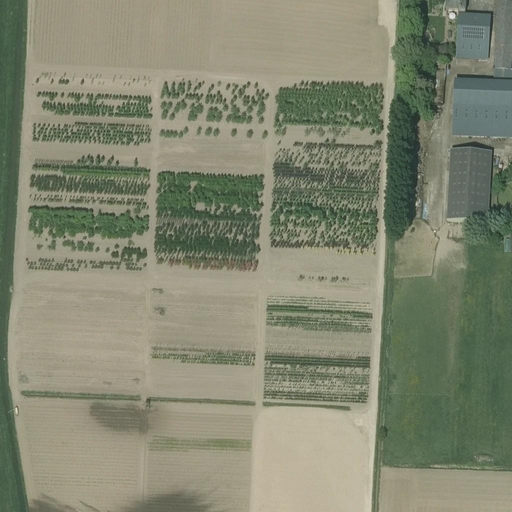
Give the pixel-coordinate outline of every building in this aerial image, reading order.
[(449,0),(447,0),(446,11),(459,12),(459,15),(465,16),(466,1),(449,0)] [(511,52),(511,3),(498,2),(494,70),(494,79),(511,80),(511,77),(511,70),(511,71),(511,52)] [(459,15),(456,58),(487,60),(490,18),(465,16),(459,15)] [(511,83),(455,82),(453,136),(511,138),(511,83)] [(491,153),(451,151),(447,222),(488,224),(491,153)] [(511,182),(508,183),(507,184),(505,185),(503,186),(502,187),(501,189),(500,190),(499,191),(499,192),(498,194),(497,195),(497,197),(497,198),(497,200),(497,202),(497,203),(497,205),(498,207),(499,208),(500,210),(501,211),(502,213),(503,214),(504,215),(506,216),(507,217),(509,217),(511,218),(511,182)]
